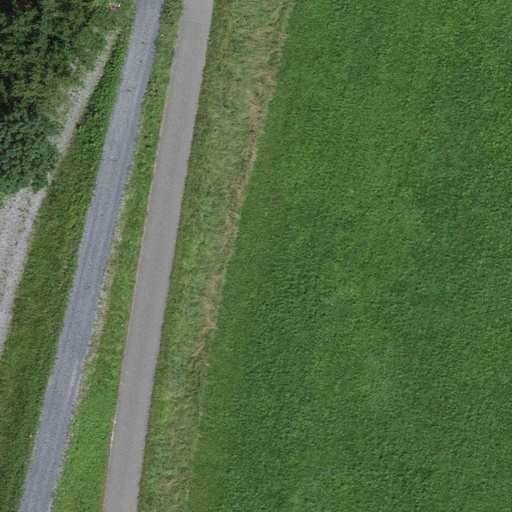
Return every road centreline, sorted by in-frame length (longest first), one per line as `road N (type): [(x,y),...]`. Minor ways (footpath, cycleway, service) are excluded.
road 1 (track): [(160,0),(42,511)]
road 2 (track): [(127,511),(211,0)]
